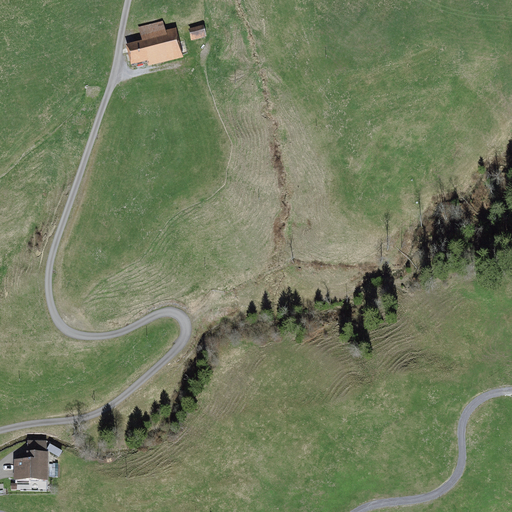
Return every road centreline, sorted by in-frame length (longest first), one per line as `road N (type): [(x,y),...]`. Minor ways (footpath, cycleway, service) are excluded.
road 1 (track): [(131,0),(53,255),(52,293),(59,322),(82,335),(109,337),(167,312),(184,317),(189,332),(181,351),(88,417),(0,427)]
road 2 (track): [(511,392),(471,407),(462,469),(443,491),(358,511)]
